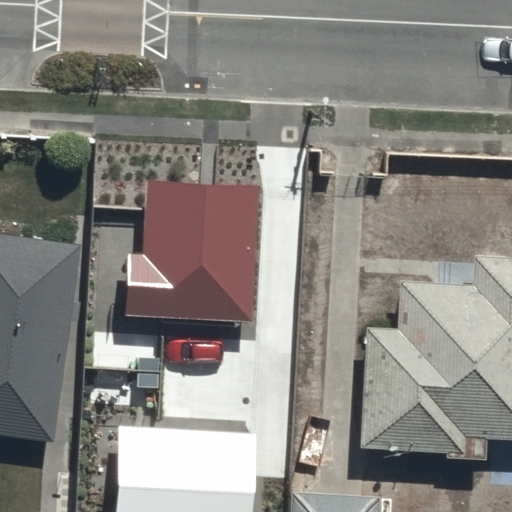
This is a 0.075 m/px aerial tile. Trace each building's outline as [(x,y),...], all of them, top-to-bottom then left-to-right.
[(261,188),(146,182),(143,255),(127,255),(124,315),(254,321),(261,188)] [(0,229),(0,433),(47,439),(72,240),(0,229)] [(511,434),(511,253),(457,253),(457,278),(390,276),(389,324),(359,323),(356,450),(479,453),(480,434),(511,434)] [(249,511),(254,434),(118,425),(112,511),(249,511)] [(374,511),(375,487),(284,485),(283,511),(374,511)]
